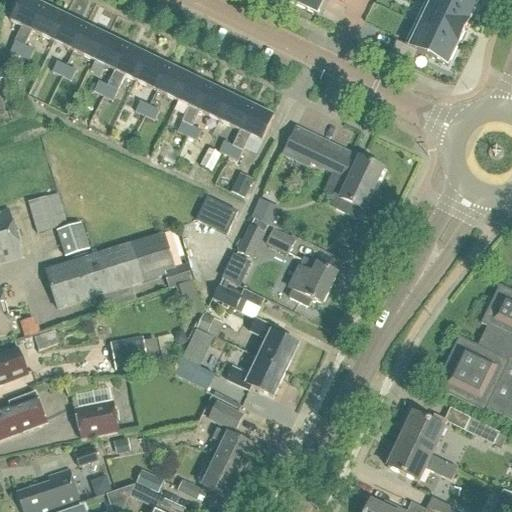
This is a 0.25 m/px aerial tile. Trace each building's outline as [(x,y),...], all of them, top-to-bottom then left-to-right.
[(25,49),(31,35),(43,10),(22,0),(11,25),(22,30),(15,45),(25,49)] [(300,0),(296,8),(317,18),(325,0),(300,0)] [(422,0),(421,3),(425,5),(426,4),(469,25),(479,2),(474,0),(422,0)] [(425,5),(415,26),(458,47),(469,25),(426,4),(425,5)] [(52,45),(64,20),(43,10),(31,35),(52,45)] [(64,20),(52,45),(73,55),(85,30),(64,20)] [(396,44),(391,55),(413,66),(418,55),(447,69),(458,47),(415,26),(405,48),(396,44)] [(94,65),(106,40),(85,30),(73,55),(94,65)] [(115,75),(127,50),(106,40),(94,65),(115,75)] [(20,60),(25,50),(15,45),(10,56),(20,60)] [(25,50),(20,60),(30,65),(35,54),(25,50)] [(136,85),(148,61),(127,50),(115,75),(108,90),(117,94),(124,79),(136,85)] [(157,95),(169,71),(148,61),(136,85),(157,95)] [(62,80),(67,70),(57,65),(52,75),(62,80)] [(67,70),(62,80),(72,85),(77,75),(67,70)] [(178,105),(190,81),(169,71),(157,95),(178,105)] [(199,115),(211,91),(190,81),(178,105),(189,110),(183,125),(192,130),(199,115)] [(103,100),(108,90),(99,85),(93,95),(103,100)] [(108,90),(103,100),(112,105),(117,94),(108,90)] [(220,125),(232,101),(211,91),(199,115),(220,125)] [(220,125),(241,135),(252,111),(232,101),(220,125)] [(145,120),(150,110),(140,105),(135,116),(145,120)] [(150,110),(145,120),(155,125),(160,115),(150,110)] [(234,150),(243,154),(250,140),(262,145),(273,121),(252,111),(241,135),(234,150)] [(187,140),(192,130),(182,126),(177,136),(187,140)] [(192,130),(187,140),(196,145),(201,135),(192,130)] [(385,174),(294,131),(281,158),(307,170),(310,166),(347,183),(338,202),(333,212),(357,223),(362,213),(376,183),(380,185),(385,174)] [(228,160),(234,150),(224,145),(219,156),(228,160)] [(234,150),(228,160),(238,165),(243,154),(234,150)] [(163,171),(177,177),(185,157),(171,152),(163,171)] [(212,174),(220,157),(210,152),(202,168),(212,174)] [(230,195),(244,202),(254,183),(240,176),(230,195)] [(38,237),(59,231),(69,228),(59,197),(49,199),(28,206),(38,237)] [(225,238),(236,214),(206,200),(194,223),(225,238)] [(262,224),(269,209),(259,204),(251,219),(262,224)] [(0,266),(23,260),(9,213),(0,215),(0,266)] [(250,229),(265,236),(269,229),(253,222),(250,229)] [(65,260),(91,252),(84,227),(58,235),(65,260)] [(254,262),(265,236),(250,229),(238,255),(254,262)] [(176,233),(45,274),(57,313),(165,279),(170,292),(193,285),(187,267),(182,269),(181,263),(185,262),(176,233)] [(289,259),(295,245),(273,234),(266,249),(289,259)] [(212,278),(217,265),(198,256),(192,269),(212,278)] [(323,308),(338,277),(304,261),(299,271),(289,292),(292,294),(289,302),(309,312),(313,303),(323,308)] [(511,423),(511,293),(501,288),(482,326),(488,329),(478,349),(459,340),(435,391),(482,414),(483,410),(511,423)] [(242,300),(241,300),(220,290),(213,303),(236,313),(242,300)] [(7,313),(0,314),(0,338),(12,336),(7,313)] [(225,327),(204,317),(197,330),(218,340),(225,327)] [(35,322),(22,326),(26,340),(39,336),(41,335),(39,328),(37,329),(35,322)] [(259,361),(286,373),(298,347),(276,337),(278,332),(255,322),(249,334),(267,342),(259,361)] [(55,333),(49,335),(55,352),(61,350),(55,333)] [(176,336),(173,343),(176,349),(187,344),(183,333),(176,336)] [(145,367),(141,345),(140,342),(130,344),(135,372),(146,370),(145,367)] [(0,388),(2,388),(2,387),(27,378),(27,377),(18,353),(0,359),(0,388)] [(273,399),(286,373),(259,361),(250,379),(232,370),(226,383),(249,394),(252,389),(273,399)] [(182,362),(174,379),(208,394),(216,377),(200,370),(182,362)] [(69,398),(91,388),(87,378),(64,388),(69,398)] [(0,443),(45,427),(34,396),(13,404),(15,410),(0,415),(0,443)] [(81,444),(121,436),(115,405),(75,413),(81,444)] [(224,409),(217,406),(209,422),(234,434),(242,418),(224,409)] [(400,443),(430,458),(444,431),(447,425),(434,418),(431,425),(413,416),(400,443)] [(500,438),(501,436),(470,422),(464,434),(495,449),(500,438)] [(253,448),(239,442),(217,431),(212,441),(223,447),(217,461),(241,473),(243,470),(245,470),(248,464),(247,461),(253,448)] [(500,438),(495,449),(502,452),(507,441),(500,438)] [(430,459),(430,458),(400,443),(387,470),(417,485),(424,472),(452,485),(458,472),(430,459)] [(80,472),(99,465),(94,448),(74,455),(80,472)] [(228,502),(241,473),(217,461),(203,490),(228,502)] [(22,511),(52,511),(81,503),(70,472),(49,479),(51,485),(18,496),(22,511)] [(159,497),(164,483),(143,475),(137,489),(159,497)] [(197,504),(203,493),(183,483),(178,494),(197,504)] [(511,511),(511,498),(503,494),(496,508),(504,511),(511,511)] [(458,511),(433,499),(426,511),(458,511)]
